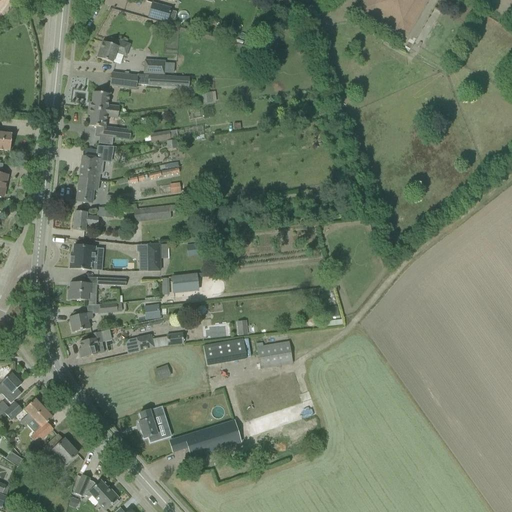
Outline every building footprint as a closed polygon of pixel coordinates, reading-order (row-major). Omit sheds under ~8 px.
[(363,0),(358,10),(405,37),(426,0),(363,0)] [(147,18),(167,23),(171,9),(151,3),(147,18)] [(267,43),(271,34),(267,32),(262,30),(261,33),(260,35),(259,37),(258,39),(259,40),(260,40),(267,43)] [(125,56),(129,45),(111,39),(109,45),(102,42),(96,58),(113,63),(116,54),(125,56)] [(144,74),(164,75),(165,61),(144,60),(144,74)] [(111,73),(109,86),(135,89),(136,85),(137,77),(111,73)] [(188,88),(189,78),(137,75),(137,77),(136,85),(188,88)] [(88,106),(88,109),(118,113),(119,108),(107,106),(109,95),(103,94),(93,93),(91,104),(90,103),(90,107),(88,106)] [(208,93),(201,94),(202,103),(209,102),(208,93)] [(118,113),(88,109),(88,111),(90,111),(88,126),(99,128),(97,136),(129,140),(130,131),(104,128),(106,117),(117,119),(118,113)] [(151,143),(176,139),(175,131),(150,135),(151,143)] [(0,150),(9,152),(11,135),(0,133),(0,150)] [(175,140),(166,141),(167,149),(176,148),(175,140)] [(112,155),(113,147),(97,147),(96,151),(94,151),(85,149),(84,157),(82,157),(76,202),(86,203),(91,204),(93,191),(97,191),(98,182),(101,159),(104,159),(104,154),(112,155)] [(175,163),(157,165),(158,172),(146,174),(146,179),(177,176),(175,163)] [(179,184),(169,185),(171,194),(180,193),(179,184)] [(170,219),(169,212),(177,211),(177,206),(169,207),(132,210),(134,223),(170,219)] [(86,216),(86,213),(74,212),(73,230),(85,231),(85,225),(97,226),(98,217),(86,216)] [(147,246),(148,272),(160,271),(159,245),(147,246)] [(90,271),(91,257),(94,257),(94,248),(74,246),(73,254),(70,254),(69,269),(90,271)] [(172,278),(173,293),(197,291),(195,275),(172,278)] [(97,278),(96,284),(96,285),(125,287),(125,280),(97,278)] [(86,301),(87,294),(92,294),(92,284),(70,283),(69,293),(68,292),(67,300),(86,301)] [(99,306),(100,314),(121,312),(121,303),(99,306)] [(158,306),(145,308),(146,320),(159,318),(158,306)] [(198,308),(197,311),(198,314),(202,315),(205,313),(206,310),(204,307),(201,306),(198,308)] [(17,316),(21,317),(24,315),(24,311),(21,308),(17,309),(15,313),(17,316)] [(69,318),(72,333),(89,329),(87,320),(92,319),(91,313),(79,316),(78,312),(72,314),(72,317),(69,318)] [(246,324),(237,325),(238,336),(247,335),(246,324)] [(97,355),(104,353),(102,343),(100,333),(91,334),(93,340),(79,343),(81,349),(78,350),(80,359),(97,355)] [(183,344),(182,334),(166,336),(167,346),(183,344)] [(136,338),(139,352),(153,349),(151,335),(136,338)] [(203,346),(206,366),(245,360),(242,340),(203,346)] [(257,348),(260,370),(292,364),(289,343),(257,348)] [(170,375),(167,366),(154,371),(158,380),(170,375)] [(0,384),(0,394),(1,394),(6,399),(9,396),(13,401),(21,394),(16,389),(21,385),(11,374),(1,383),(0,384)] [(24,427),(26,425),(43,409),(35,400),(24,410),(28,415),(20,422),(24,427)] [(2,415),(4,418),(7,415),(11,420),(22,411),(15,403),(4,413),(2,415)] [(162,439),(155,418),(164,416),(161,407),(149,411),(139,414),(141,421),(138,422),(143,439),(148,438),(150,443),(162,439)] [(43,409),(26,425),(34,433),(30,437),(37,445),(45,437),(53,430),(46,424),(48,423),(47,422),(52,418),(43,409)] [(240,443),(233,421),(211,428),(212,431),(200,435),(201,439),(193,441),(192,437),(185,439),(191,458),(240,443)] [(42,450),(49,458),(54,453),(65,465),(77,454),(64,440),(63,441),(58,435),(42,450)] [(22,460),(10,452),(5,459),(17,467),(22,460)] [(93,483),(89,481),(90,479),(81,475),(73,494),(82,497),(82,495),(89,498),(92,496),(105,511),(112,505),(113,507),(118,502),(116,501),(118,499),(111,491),(110,492),(100,481),(95,485),(93,483)] [(68,506),(75,509),(78,502),(71,499),(68,506)]
